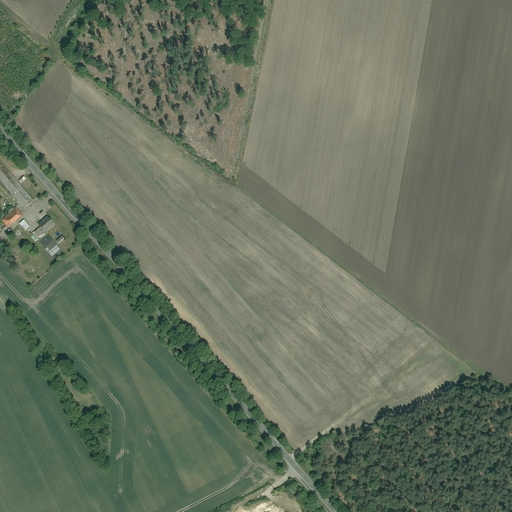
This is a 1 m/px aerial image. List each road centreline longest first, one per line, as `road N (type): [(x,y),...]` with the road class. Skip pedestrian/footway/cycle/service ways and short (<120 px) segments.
road 1 (secondary): [(335,511),(0,129)]
road 2 (track): [(432,337),(288,459)]
